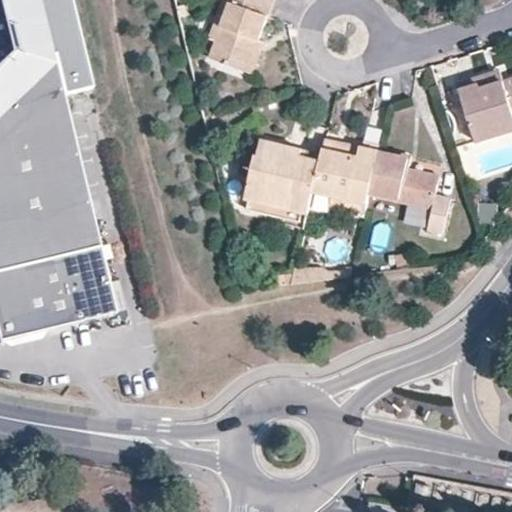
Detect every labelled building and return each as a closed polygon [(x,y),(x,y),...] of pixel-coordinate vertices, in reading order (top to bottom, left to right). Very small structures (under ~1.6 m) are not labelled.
[(32,0),(47,62),(0,106),(0,337),(1,342),(118,314),(105,259),(102,246),(65,94),(94,87),(72,0),(32,0)] [(15,0),(29,57),(0,82),(0,106),(47,62),(32,0),(15,0)] [(231,2),(224,0),(223,0),(210,37),(217,40),(231,2)] [(258,40),(273,0),(224,0),(231,2),(217,40),(210,58),(247,71),(258,40)] [(265,42),(258,40),(247,71),(254,74),(265,42)] [(499,70),(486,74),(488,85),(503,80),(499,70)] [(488,85),(486,74),(457,83),(476,141),(511,128),(511,108),(510,102),(511,101),(511,77),(503,80),(488,85)] [(360,146),(326,138),(324,147),(359,155),(360,146)] [(314,190),(322,153),(264,139),(261,155),(256,154),(246,198),(251,199),(309,212),(314,190)] [(359,155),(324,147),(322,153),(314,190),(367,203),(369,195),(379,150),(360,146),(359,155)] [(411,156),(379,149),(379,150),(369,195),(432,210),(427,231),(443,234),(451,201),(435,197),(440,177),(408,170),(411,156)] [(248,210),(306,224),(309,212),(251,199),(248,210)] [(377,224),(370,244),(384,249),(390,228),(377,224)] [(102,246),(105,259),(112,257),(109,244),(102,246)] [(278,275),(280,285),(293,283),(295,273),(278,275)]
